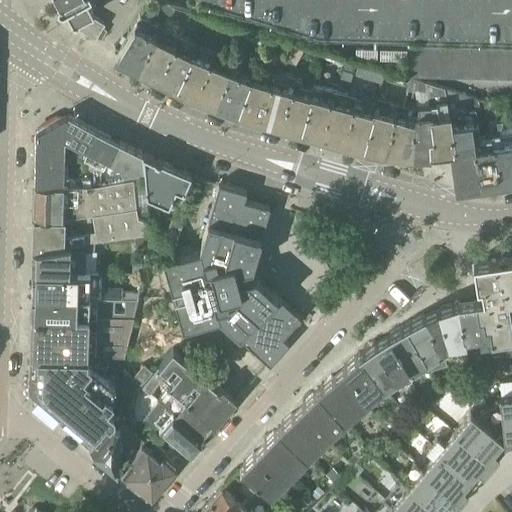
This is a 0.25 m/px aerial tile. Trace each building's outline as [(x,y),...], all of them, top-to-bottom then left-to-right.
[(57,0),(64,11),(66,10),(74,25),(75,26),(76,26),(96,39),(98,35),(102,38),(106,30),(102,27),(105,22),(95,16),(94,15),(94,14),(94,13),(94,12),(93,12),(86,0),(57,0)] [(511,0),(235,0),(340,33),(511,37),(511,0)] [(183,7),(176,5),(170,16),(177,19),(183,7)] [(117,54),(148,70),(163,40),(152,34),(157,24),(150,21),(145,30),(134,25),(117,54)] [(261,44),(262,41),(265,32),(240,24),(236,36),(261,44)] [(265,32),(262,41),(275,45),(278,36),(265,32)] [(148,70),(177,84),(195,44),(178,35),(177,37),(174,35),(171,41),(174,42),(173,45),(163,40),(148,70)] [(304,44),(291,40),(284,60),(295,64),(302,52),(304,44)] [(177,84),(210,98),(227,57),(212,51),(213,51),(195,44),(177,84)] [(511,47),(411,44),(410,75),(511,77),(511,47)] [(210,98),(239,108),(250,76),(239,72),(242,62),(227,56),(227,57),(210,98)] [(385,69),(359,61),(356,72),(382,80),(385,69)] [(239,108),(268,117),(280,74),(262,69),(259,79),(250,76),(239,108)] [(412,77),(406,76),(396,73),(394,80),(409,85),(412,77)] [(268,117),(301,127),(310,94),(299,91),(302,81),(280,74),(268,117)] [(437,150),(452,148),(444,87),(427,82),(426,82),(426,81),(420,79),(417,91),(428,94),(429,102),(418,104),(419,107),(410,107),(378,98),(376,102),(364,144),(405,150),(437,150)] [(301,127),(331,135),(341,101),(343,91),(313,83),(310,94),(301,127)] [(444,87),(452,148),(457,180),(461,183),(478,181),(472,139),(480,137),(475,107),(480,106),(478,97),(457,91),(444,87)] [(363,144),(364,144),(376,102),(375,102),(375,99),(348,91),(345,103),(341,101),(331,135),(363,144)] [(507,109),(505,96),(485,99),(487,112),(507,109)] [(36,130),(35,159),(64,160),(64,138),(87,149),(98,130),(67,113),(36,130)] [(486,136),(480,137),(472,139),(478,181),(500,177),(507,180),(511,176),(511,163),(509,142),(501,143),(500,132),(503,121),(489,123),(493,144),(487,145),(486,136)] [(119,140),(98,130),(87,149),(83,157),(103,167),(106,163),(108,160),(109,160),(119,140)] [(123,180),(133,178),(145,177),(142,152),(119,140),(109,160),(108,160),(106,163),(121,171),(123,180)] [(142,152),(145,177),(146,194),(168,203),(175,187),(183,190),(190,173),(156,158),(142,152)] [(35,159),(35,184),(72,178),(67,178),(67,168),(63,168),(64,160),(35,159)] [(35,185),(33,220),(56,219),(92,213),(92,214),(95,231),(96,239),(102,238),(151,230),(149,221),(137,216),(136,207),(136,206),(133,178),(123,180),(98,184),(89,186),(82,185),(82,179),(72,178),(35,184),(35,185)] [(252,265),(254,260),(270,206),(268,206),(268,205),(265,204),(265,205),(244,199),(246,190),(218,182),(199,248),(163,258),(182,326),(218,316),(269,363),(289,341),(282,335),(298,318),(299,319),(300,318),(301,317),(300,316),(300,315),(255,274),(250,276),(247,266),(252,265)] [(137,216),(149,221),(147,205),(136,207),(137,216)] [(64,218),(92,214),(92,213),(56,219),(33,220),(32,249),(94,239),(96,239),(95,231),(64,236),(64,218)] [(168,230),(178,233),(182,220),(172,218),(168,230)] [(32,249),(32,271),(84,271),(85,249),(94,249),(94,239),(32,249)] [(503,254),(496,259),(500,258),(507,301),(511,302),(511,256),(503,254)] [(482,297),(479,298),(480,305),(506,301),(507,301),(500,258),(496,259),(473,262),(477,286),(481,286),(482,297)] [(133,261),(132,272),(142,272),(142,262),(142,261),(133,261)] [(32,271),(31,291),(76,292),(76,302),(97,302),(97,297),(98,271),(90,271),(84,271),(32,271)] [(30,353),(30,355),(81,355),(82,354),(124,355),(127,339),(137,298),(97,297),(97,302),(76,302),(76,292),(31,291),(31,313),(30,313),(30,315),(31,315),(31,327),(30,327),(30,329),(31,329),(31,333),(30,333),(30,334),(31,334),(31,338),(30,338),(30,339),(31,339),(30,351),(29,351),(29,353),(30,353)] [(479,298),(457,301),(463,341),(465,341),(465,343),(465,345),(481,342),(481,339),(491,337),(491,338),(511,335),(506,301),(480,305),(479,298)] [(438,307),(433,309),(442,354),(443,354),(451,353),(451,354),(466,352),(464,343),(465,343),(465,341),(463,341),(457,301),(451,303),(444,305),(438,307)] [(405,323),(402,325),(424,356),(425,356),(431,367),(431,368),(446,363),(443,354),(442,354),(433,309),(424,313),(405,323)] [(388,333),(383,336),(404,370),(410,366),(415,373),(422,368),(428,371),(432,369),(431,368),(431,367),(425,356),(424,356),(402,325),(388,333)] [(376,341),(358,353),(384,389),(386,387),(383,383),(392,377),(397,384),(404,380),(401,375),(405,372),(404,370),(383,336),(376,341)] [(511,338),(503,340),(505,355),(511,354),(511,338)] [(176,408),(174,411),(202,435),(203,435),(202,434),(213,422),(214,422),(214,421),(233,400),(234,399),(188,361),(172,347),(172,348),(153,372),(142,385),(141,384),(141,385),(148,390),(149,391),(162,376),(169,382),(159,393),(176,408)] [(344,364),(338,369),(362,400),(368,407),(374,401),(380,396),(378,394),(384,389),(358,353),(344,364)] [(38,390),(66,412),(101,371),(105,366),(100,362),(88,361),(80,371),(73,365),(81,355),(30,355),(29,368),(34,372),(35,372),(39,372),(38,390)] [(143,364),(132,377),(138,382),(141,385),(141,384),(142,385),(153,372),(143,364)] [(138,382),(132,377),(131,376),(122,368),(123,392),(128,394),(138,382)] [(332,374),(318,388),(344,416),(351,410),(356,416),(363,411),(357,405),(362,400),(338,369),(332,374)] [(59,420),(90,445),(111,417),(113,415),(113,410),(106,405),(114,395),(114,383),(101,371),(66,412),(59,420)] [(441,385),(445,393),(456,386),(452,379),(441,385)] [(318,388),(277,426),(306,454),(314,445),(319,451),(325,446),(319,440),(329,431),(335,437),(341,431),(335,425),(344,416),(318,388)] [(500,399),(487,406),(493,417),(503,436),(511,435),(511,392),(500,394),(500,399)] [(409,404),(414,411),(425,404),(420,397),(409,404)] [(202,435),(174,411),(165,403),(148,424),(154,429),(157,426),(189,452),(202,435)] [(399,405),(385,417),(381,421),(389,430),(407,414),(399,405)] [(470,410),(453,430),(490,461),(501,448),(496,444),(502,437),(503,436),(493,417),(487,406),(474,414),(470,410)] [(111,417),(90,445),(118,469),(119,448),(119,435),(120,420),(120,412),(117,409),(113,415),(111,417)] [(123,474),(137,485),(164,450),(156,444),(150,451),(141,444),(144,441),(120,420),(119,435),(119,448),(130,457),(130,458),(134,461),(123,474)] [(239,466),(240,467),(250,475),(260,483),(270,491),(274,487),(280,493),(289,483),(283,477),(293,467),(299,473),(304,467),(298,462),(306,454),(277,426),(264,440),(253,451),(239,466)] [(436,436),(431,442),(470,475),(475,469),(480,473),(490,461),(453,430),(443,441),(436,436)] [(351,454),(357,460),(370,447),(364,441),(351,454)] [(164,450),(137,485),(151,497),(186,455),(171,442),(164,450)] [(433,454),(422,466),(459,498),(470,485),(465,481),(470,475),(431,442),(426,448),(433,454)] [(405,472),(400,479),(439,511),(444,506),(449,510),(459,498),(422,466),(412,478),(405,472)] [(343,474),(338,469),(331,475),(336,481),(343,474)] [(250,475),(240,487),(250,496),(260,483),(250,475)] [(402,491),(392,503),(401,511),(438,511),(439,511),(400,479),(395,485),(402,491)] [(324,482),(311,494),(316,499),(329,487),(324,482)] [(236,511),(242,505),(221,488),(200,511),(236,511)] [(305,493),(298,501),(305,508),(312,500),(305,493)] [(377,511),(374,509),(371,511),(401,511),(392,503),(384,511),(377,511)]
